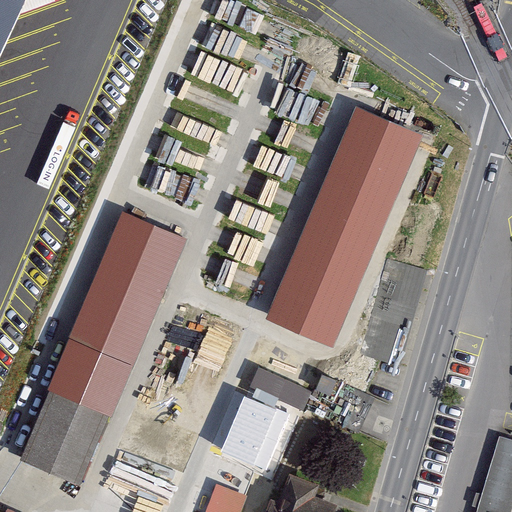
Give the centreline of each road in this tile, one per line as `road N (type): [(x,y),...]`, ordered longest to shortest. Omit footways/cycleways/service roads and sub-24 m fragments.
road 1 (unclassified): [(506,103),(391,511)]
road 2 (unclassified): [(128,0),(109,110),(0,361)]
road 3 (unclassified): [(506,103),(440,70),(369,0)]
